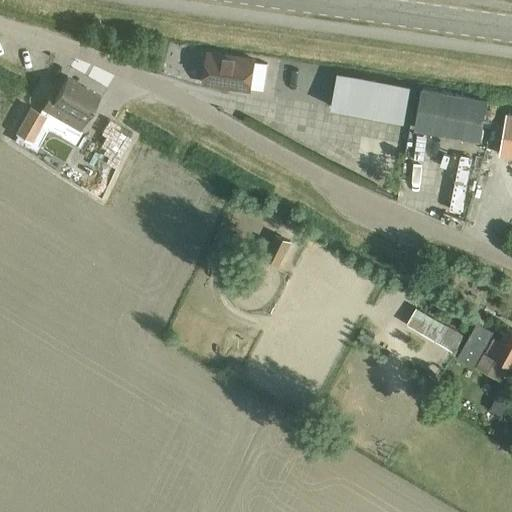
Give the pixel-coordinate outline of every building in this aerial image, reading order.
[(261,71),(261,79),(272,80),(274,51),(266,50),(265,71),(261,71)] [(203,82),(249,89),(254,59),(207,52),(203,82)] [(331,106),(404,119),(409,86),(337,73),(331,106)] [(84,121),(85,121),(100,95),(67,76),(47,111),(79,130),(84,121)] [(415,128),(479,139),(486,100),(422,88),(415,128)] [(15,133),(31,142),(45,116),(30,107),(15,133)] [(511,113),(506,113),(499,153),(511,155),(511,113)] [(450,192),(473,193),(474,177),(450,176),(450,192)] [(264,256),(279,264),(291,240),(275,233),(264,256)] [(416,307),(406,323),(454,352),(464,335),(416,307)] [(505,361),(511,365),(511,327),(507,325),(499,339),(493,336),(485,350),(490,353),(482,367),(493,373),(499,363),(503,365),(505,361)] [(508,399),(497,394),(489,409),(500,415),(508,399)]
